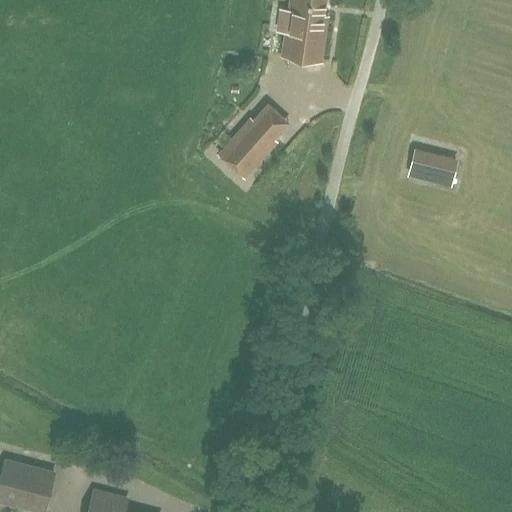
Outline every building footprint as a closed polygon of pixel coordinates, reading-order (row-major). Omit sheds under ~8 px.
[(290,0),(289,11),(291,11),(288,31),(286,31),(282,55),(321,60),(327,16),(323,16),(325,0),(290,0)] [(268,104),(253,121),(251,118),(219,154),(244,177),(276,141),(274,139),(288,122),(268,104)] [(456,162),(415,152),(409,174),(451,184),(456,162)] [(53,473),(5,460),(0,478),(0,500),(43,511),(53,473)] [(125,511),(129,499),(93,490),(87,511),(125,511)]
